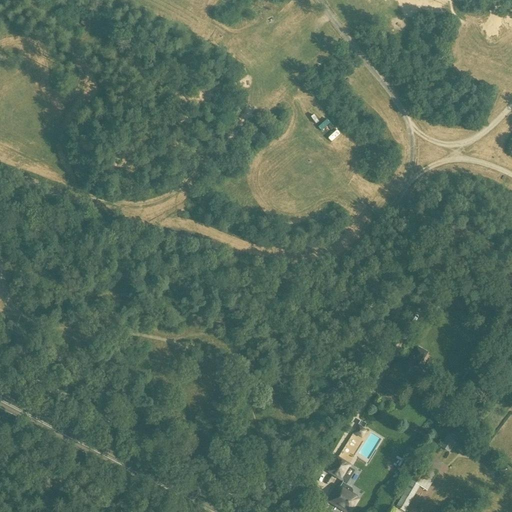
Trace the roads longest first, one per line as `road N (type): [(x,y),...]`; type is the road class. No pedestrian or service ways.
road 1 (unknown): [(0,350),(156,421),(264,457),(311,444),(364,355),(422,287),(511,299)]
road 2 (primary): [(215,511),(0,396)]
road 3 (track): [(511,105),(449,150),(412,131)]
